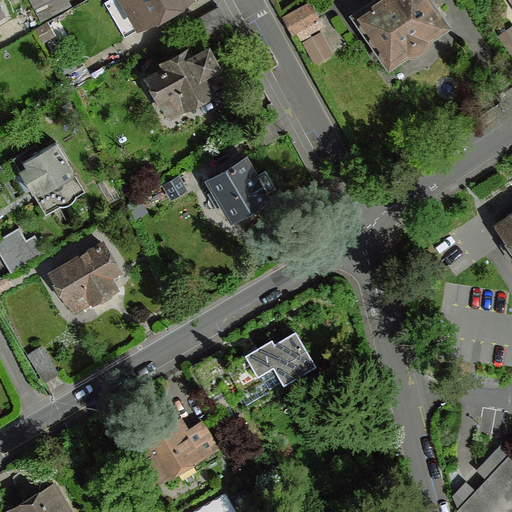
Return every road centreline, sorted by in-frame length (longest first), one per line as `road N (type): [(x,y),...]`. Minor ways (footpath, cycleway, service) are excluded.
road 1 (residential): [(41,421),(365,230)]
road 2 (residential): [(365,230),(430,511)]
road 3 (residential): [(365,230),(358,190),(252,0)]
road 4 (residential): [(365,230),(511,124)]
